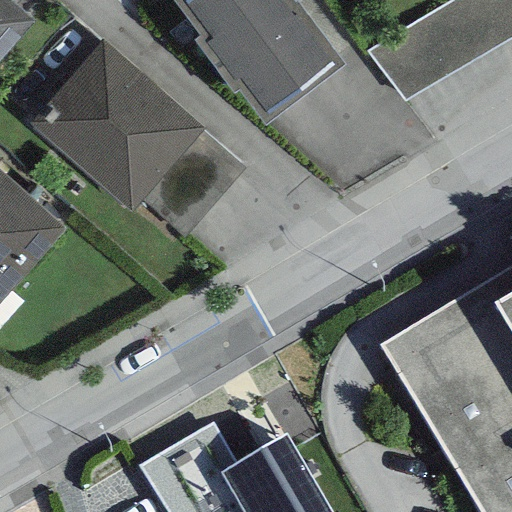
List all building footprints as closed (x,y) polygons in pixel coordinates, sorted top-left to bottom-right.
[(0,0),(0,53),(34,16),(16,0),(0,0)] [(341,57),(297,0),(177,0),(200,29),(195,33),(233,84),(237,81),(264,116),(341,57)] [(511,37),(511,0),(447,0),(365,49),(405,97),(511,37)] [(204,123),(102,35),(29,119),(131,207),(139,199),(200,128),(204,123)] [(243,164),(200,128),(139,199),(182,233),(243,164)] [(0,295),(65,221),(0,163),(0,295)] [(479,292),(380,350),(476,511),(511,511),(511,308),(495,318),(479,292)] [(334,511),(289,433),(211,478),(230,511),(334,511)]
